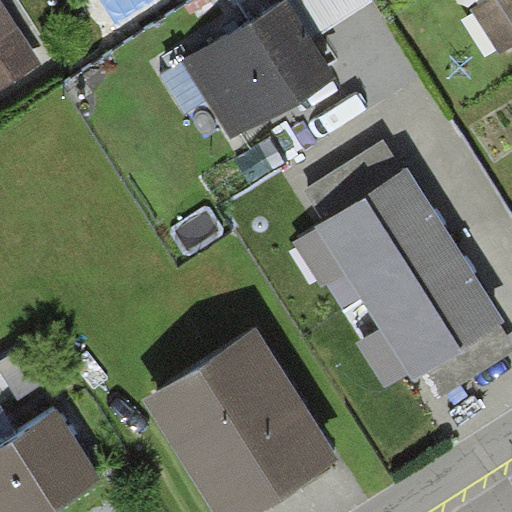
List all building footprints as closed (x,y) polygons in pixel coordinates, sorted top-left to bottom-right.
[(6,0),(0,0),(0,79),(41,55),(6,0)] [(255,0),(242,9),(179,51),(231,128),(338,57),(317,26),(299,0),(255,0)] [(236,0),(242,9),(255,0),(299,0),(317,26),(356,0),(236,0)] [(511,0),(472,0),(501,44),(511,36),(511,0)] [(349,259),(368,290),(459,233),(444,209),(408,150),(315,208),(320,215),(293,232),(321,277),(349,259)] [(459,233),(368,290),(384,314),(356,332),(386,377),(504,303),(474,257),(459,233)] [(254,310),(141,381),(208,485),(224,511),(225,511),(338,441),(254,310)] [(22,511),(102,463),(57,392),(0,427),(0,499),(7,511),(22,511)]
